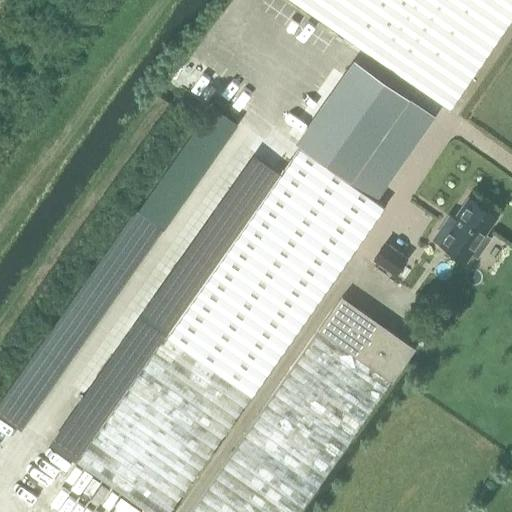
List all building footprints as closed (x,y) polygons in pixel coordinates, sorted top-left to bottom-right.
[(171,338),(165,334),(76,460),(149,511),(162,511),(380,200),(373,196),(398,160),(361,134),(381,105),(390,91),(427,115),(438,98),(451,107),(511,17),(511,0),(294,0),(370,52),(358,69),(312,136),(304,149),(302,148),(171,338)] [(237,125),(214,108),(140,211),(164,228),(237,125)] [(496,216),(470,197),(451,224),(446,221),(435,236),(466,258),(471,251),(477,256),(491,236),(484,232),(496,216)] [(370,255),(390,269),(402,252),(382,238),(370,255)] [(342,294),(320,326),(189,511),(297,511),(391,378),(414,345),(342,294)]
